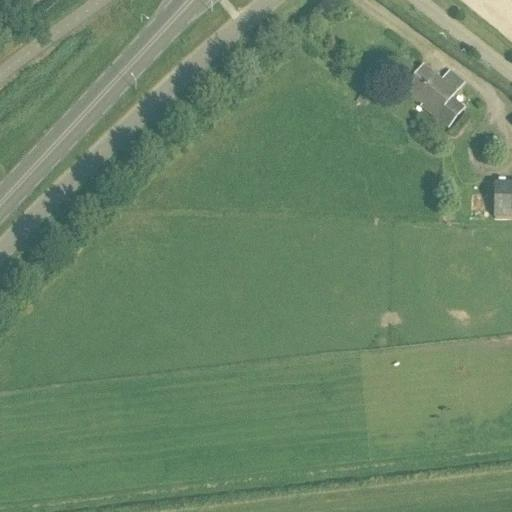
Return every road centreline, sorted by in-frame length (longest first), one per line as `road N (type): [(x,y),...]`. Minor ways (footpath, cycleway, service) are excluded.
road 1 (unclassified): [(0,259),(128,130),(281,0)]
road 2 (primary): [(0,207),(193,0)]
